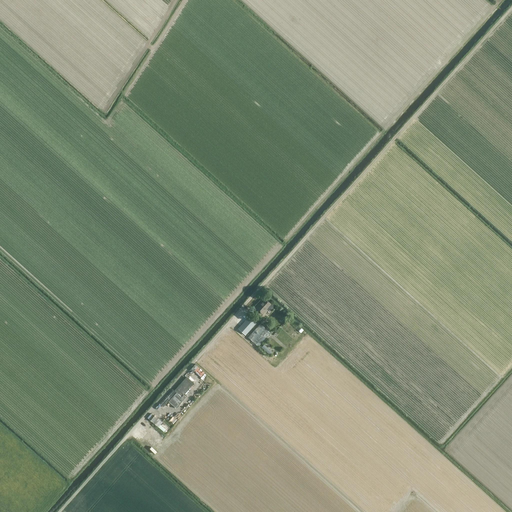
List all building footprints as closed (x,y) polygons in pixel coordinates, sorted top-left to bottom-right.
[(269,306),(263,301),(256,309),(262,314),(269,306)] [(255,323),(255,324),(248,317),(238,329),(245,335),(245,336),(246,336),(248,338),(258,347),(271,333),(260,324),(258,326),(256,324),(255,323)] [(262,347),(270,354),(274,349),(271,347),(270,349),(264,344),(262,347)] [(204,379),(208,375),(203,371),(199,375),(204,379)] [(186,377),(174,391),(176,393),(168,402),(175,408),(186,397),(183,395),(193,384),(186,377)] [(158,426),(162,421),(154,415),(150,419),(158,426)]
